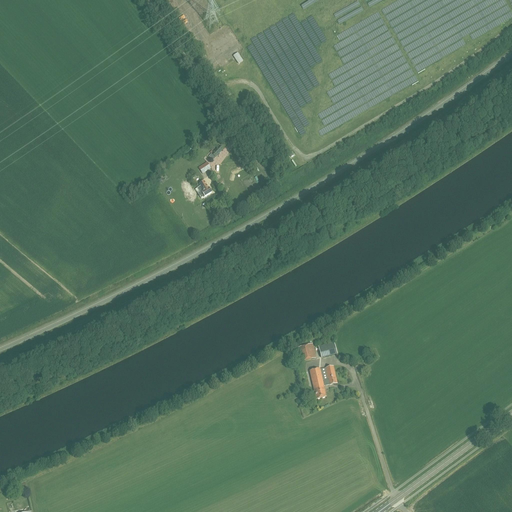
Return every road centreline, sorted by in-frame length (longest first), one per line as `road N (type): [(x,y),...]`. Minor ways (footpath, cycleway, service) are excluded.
road 1 (unclassified): [(511,26),(311,157),(293,148),(256,87),(221,84),(185,53),(151,0)]
road 2 (primary): [(379,511),(511,413)]
road 3 (unknown): [(206,69),(313,0)]
